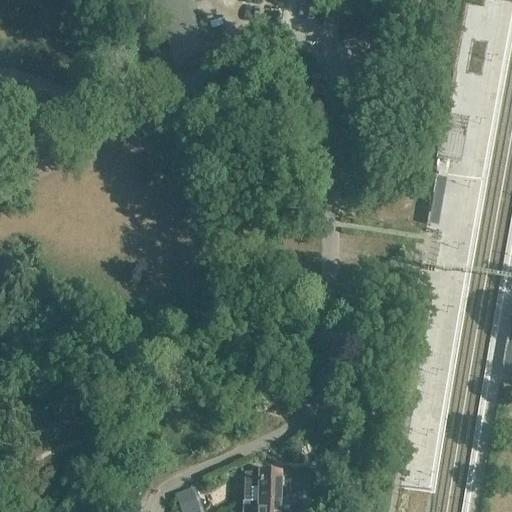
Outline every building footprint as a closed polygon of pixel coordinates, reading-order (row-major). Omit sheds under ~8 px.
[(157,21),(184,13),(179,0),(178,0),(153,8),(157,21)] [(199,62),(198,58),(188,19),(163,25),(174,68),(199,62)] [(446,107),(462,110),(464,99),(452,97),(456,76),(452,75),(446,107)] [(511,86),(456,76),(452,97),(464,99),(462,110),(511,118),(511,86)] [(463,163),(466,117),(444,115),(441,162),(463,163)] [(259,476),(259,477),(244,476),(243,505),(280,506),(280,495),(313,496),(313,478),(281,477),(281,476),(259,476)] [(180,511),(197,511),(190,493),(175,498),(180,511)]
